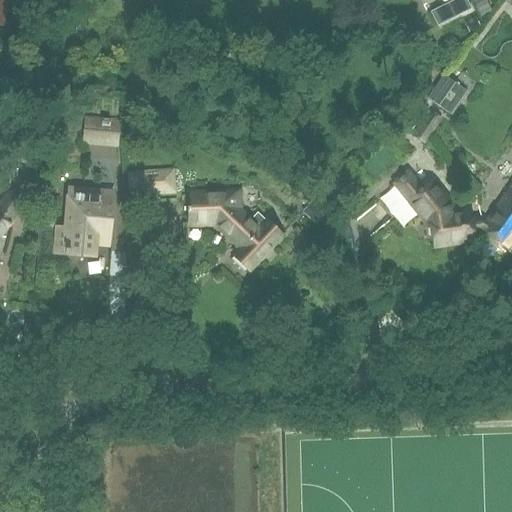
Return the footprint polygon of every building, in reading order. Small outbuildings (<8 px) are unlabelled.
[(5,0),(0,0),(0,23),(9,22),(5,0)] [(467,0),(448,0),(431,9),(437,22),(470,6),(467,0)] [(472,0),(478,10),(489,5),(486,0),(472,0)] [(476,17),(465,23),(469,33),(481,27),(476,17)] [(41,28),(39,46),(49,47),(51,29),(41,28)] [(393,35),(384,41),(389,49),(399,43),(393,35)] [(453,82),(442,74),(426,98),(437,105),(453,82)] [(442,119),(431,111),(422,124),(430,130),(431,133),(442,119)] [(411,117),(399,123),(413,132),(419,123),(411,117)] [(100,147),(102,119),(84,118),(82,147),(100,147)] [(430,130),(422,124),(414,136),(424,143),(431,133),(430,130)] [(485,222),(484,220),(481,218),(471,219),(469,209),(456,212),(454,202),(432,177),(423,186),(408,168),(391,182),(422,222),(429,223),(433,247),(474,240),(473,231),(481,230),(480,229),(485,222)] [(172,169),(128,172),(130,194),(174,191),(172,169)] [(511,185),(486,221),(484,220),(485,222),(480,229),(481,230),(482,230),(506,247),(511,238),(511,185)] [(187,189),(188,228),(222,227),(243,247),(234,256),(248,269),(249,268),(251,270),(257,264),(254,261),(258,258),(259,259),(271,247),(269,246),(279,235),(256,213),(252,217),(241,208),(243,206),(241,196),(235,188),(187,189)] [(109,226),(111,192),(67,189),(65,207),(68,208),(66,229),(57,228),(55,252),(75,254),(75,256),(93,258),(94,243),(109,244),(111,226),(109,226)] [(0,241),(0,240),(0,232),(4,227),(7,228),(10,224),(9,220),(22,203),(23,198),(14,191),(9,194),(0,206),(0,241)] [(29,193),(19,211),(29,216),(39,198),(29,193)] [(311,203),(302,212),(314,223),(323,214),(311,203)]
